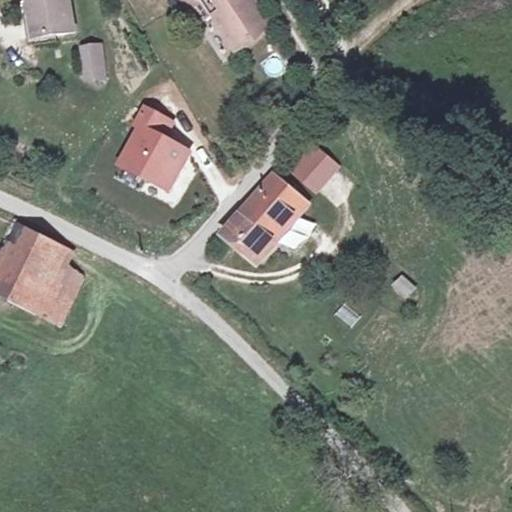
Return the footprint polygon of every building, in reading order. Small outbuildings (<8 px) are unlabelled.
[(29,0),(31,14),(36,14),(42,42),(81,35),(74,0),(29,0)] [(180,0),(199,31),(206,26),(193,4),(198,0),(180,0)] [(251,0),(198,0),(193,4),(206,26),(217,19),(224,31),(221,34),(238,57),(255,41),(253,38),(270,28),(251,0)] [(30,45),(42,42),(36,14),(31,14),(24,15),(30,45)] [(106,51),(90,53),(94,85),(110,82),(106,51)] [(176,123),(149,109),(140,126),(145,129),(125,167),(173,192),(194,153),(167,139),(176,123)] [(315,197),(339,167),(310,143),(285,173),(315,197)] [(343,206),(356,183),(334,172),(322,195),(343,206)] [(308,206),(271,179),(221,242),(258,267),(308,206)] [(0,296),(39,318),(58,275),(65,259),(19,233),(0,278),(0,296)] [(407,300),(417,287),(400,274),(390,288),(407,300)] [(80,286),(58,275),(39,318),(61,330),(80,286)] [(329,315),(323,330),(343,338),(349,324),(329,315)]
